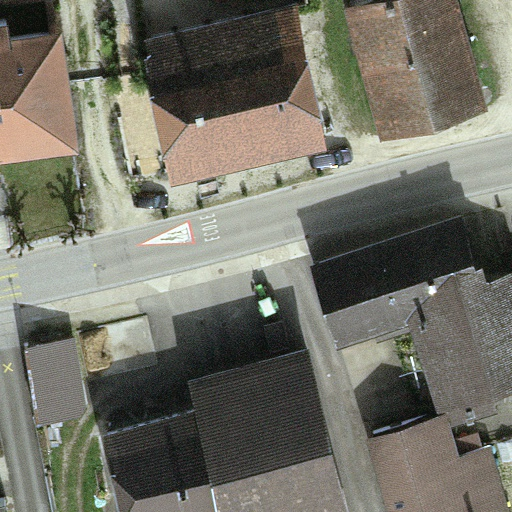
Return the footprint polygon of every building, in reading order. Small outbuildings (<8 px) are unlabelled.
[(0,0),(0,8),(34,5),(33,0),(0,0)] [(435,0),(420,0),(334,21),(362,133),(462,109),(435,0)] [(278,22),(131,51),(156,176),(302,147),(278,22)] [(0,166),(55,160),(42,47),(0,51),(0,166)] [(444,225),(299,271),(323,348),(402,323),(469,302),(444,225)] [(511,288),(469,302),(402,323),(430,412),(511,386),(511,288)] [(74,341),(20,349),(32,421),(85,413),(74,341)] [(323,511),(295,357),(184,378),(192,422),(108,438),(122,511),(323,511)] [(429,424),(363,443),(382,511),(494,511),(475,445),(438,455),(429,424)] [(0,511),(10,511),(6,489),(0,489),(0,511)]
